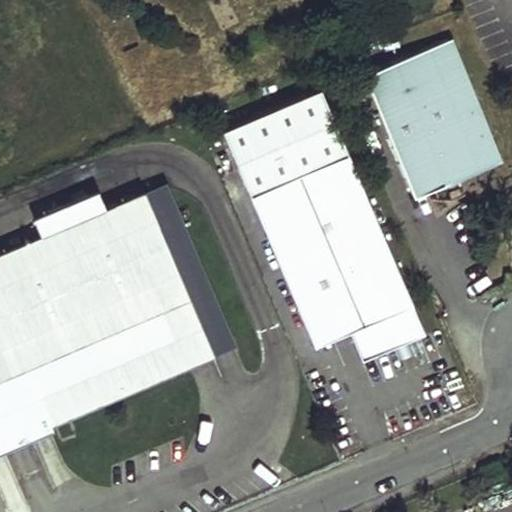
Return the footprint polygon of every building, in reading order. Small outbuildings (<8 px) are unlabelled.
[(450,39),(365,73),(413,196),(445,184),(444,181),(498,160),(450,39)] [(251,195),(348,153),(320,89),(223,130),(251,195)] [(348,153),(251,195),(314,341),(350,325),(363,355),(424,329),(348,153)] [(0,442),(190,362),(121,198),(80,215),(12,243),(0,247),(0,442)] [(74,199),(6,227),(12,243),(80,215),(74,199)] [(499,458),(480,467),(485,479),(504,471),(499,458)]
